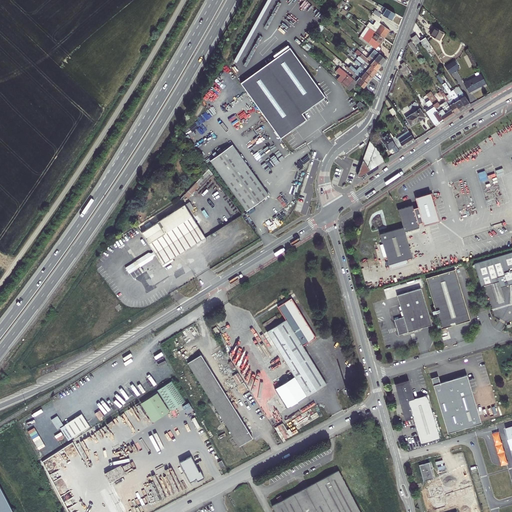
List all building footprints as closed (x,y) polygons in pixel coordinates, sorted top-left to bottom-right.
[(396,13),(388,9),(384,14),(392,19),(394,16),(396,13)] [(375,31),(378,32),(386,38),(389,35),(392,31),(380,22),(374,30),(375,31)] [(434,33),(432,37),(440,41),(445,33),(436,29),(434,33)] [(386,38),(378,32),(375,31),(368,41),(371,43),(382,52),(385,49),(381,46),(383,43),(386,38)] [(416,35),(411,38),(415,45),(421,42),(420,40),(416,35)] [(425,36),(420,40),(421,42),(424,47),(430,43),(425,36)] [(326,98),(291,49),(242,85),(282,140),(295,130),(308,121),(304,115),(326,98)] [(371,55),(376,59),(383,65),(385,62),(388,59),(376,49),(371,55)] [(378,70),(366,61),(361,56),(359,58),(364,63),(363,64),(358,60),(356,62),(362,67),(375,77),(377,74),(379,71),(378,70)] [(383,65),(376,59),(373,62),(369,58),(366,61),(378,70),(381,67),(383,65)] [(410,70),(405,62),(401,64),(403,67),(400,69),(403,74),(410,70)] [(447,69),(452,77),(460,72),(455,63),(447,69)] [(344,71),(358,83),(365,89),(367,86),(369,83),(356,73),(347,65),(344,69),(345,70),(344,71)] [(375,77),(362,67),(356,73),(369,83),(372,80),(375,77)] [(342,84),(351,92),(354,88),(358,83),(344,71),(340,68),(337,72),(342,76),(338,80),(342,84)] [(477,87),(486,82),(481,73),(469,80),(470,82),(465,84),(470,92),(477,87)] [(455,93),(456,94),(464,107),(467,106),(470,104),(464,95),(461,96),(458,91),(455,93)] [(456,94),(450,98),(459,111),(461,109),(464,107),(456,94)] [(447,104),(454,114),(456,113),(459,111),(450,98),(448,100),(445,96),(442,97),(447,104)] [(442,120),(443,121),(448,118),(454,114),(447,104),(441,108),(435,98),(430,101),(434,108),(442,120)] [(424,110),(435,126),(438,124),(440,123),(439,121),(442,120),(434,108),(428,112),(426,109),(424,110)] [(420,109),(406,118),(411,126),(417,122),(425,116),(420,109)] [(394,146),(396,148),(401,144),(403,147),(407,144),(414,140),(404,125),(399,128),(404,134),(397,138),(395,135),(390,138),(394,146)] [(391,148),(394,146),(390,138),(387,134),(380,139),(387,150),(391,148)] [(376,144),(372,142),(370,139),(355,175),(357,176),(369,169),(376,164),(373,160),(371,157),(375,147),(376,144)] [(233,144),(211,160),(247,211),(257,204),(269,195),(233,144)] [(380,155),(375,147),(371,157),(373,160),(380,155)] [(413,259),(405,232),(420,227),(419,224),(423,223),(424,226),(440,221),(431,194),(416,198),(419,207),(416,208),(414,209),(413,205),(398,210),(404,229),(381,235),(390,266),(413,259)] [(178,212),(199,246),(209,240),(189,206),(178,212)] [(176,260),(199,246),(178,212),(144,233),(157,253),(154,255),(151,254),(145,258),(148,264),(155,260),(155,257),(158,255),(165,266),(176,260)] [(248,226),(240,231),(246,239),(254,234),(248,226)] [(511,254),(473,265),(480,288),(490,285),(489,281),(497,279),(498,283),(500,288),(511,284),(511,254)] [(145,258),(136,264),(139,269),(148,264),(145,258)] [(136,264),(127,269),(131,274),(139,269),(136,264)] [(373,264),(362,268),(366,283),(377,279),(373,264)] [(453,269),(424,278),(439,328),(468,319),(453,269)] [(418,289),(395,296),(401,318),(391,321),(396,336),(430,325),(418,289)] [(282,316),(224,353),(263,416),(322,380),(299,343),(311,335),(287,296),(274,303),(282,316)] [(194,332),(192,328),(183,334),(185,337),(194,332)] [(202,355),(188,364),(239,446),(253,438),(202,355)] [(480,422),(465,375),(439,383),(432,386),(446,432),(480,422)] [(437,376),(429,378),(432,386),(439,383),(437,376)] [(405,400),(411,398),(406,379),(392,383),(403,420),(410,418),(405,400)] [(169,411),(185,402),(172,380),(156,389),(169,411)] [(411,398),(405,400),(410,418),(417,444),(437,438),(424,394),(411,398)] [(63,427),(71,440),(88,429),(80,416),(73,421),(63,427)] [(177,462),(188,482),(193,479),(192,479),(193,478),(195,481),(201,477),(198,470),(196,471),(188,456),(177,462)] [(223,467),(219,460),(214,462),(218,469),(223,467)] [(427,462),(417,465),(421,481),(431,478),(427,462)] [(362,511),(340,469),(272,506),(275,511),(362,511)] [(12,511),(0,489),(0,511),(12,511)]
